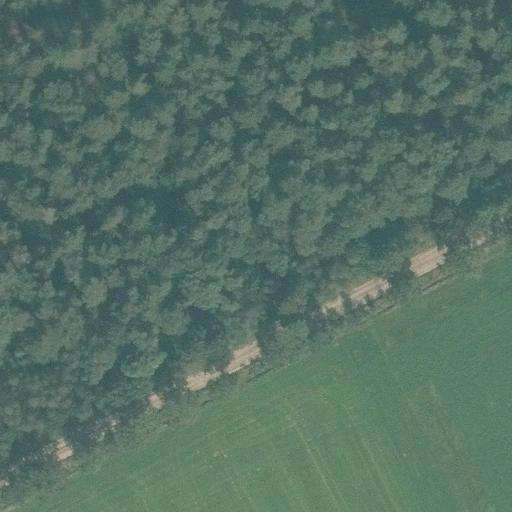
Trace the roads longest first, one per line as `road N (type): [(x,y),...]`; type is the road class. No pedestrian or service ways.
road 1 (track): [(511,234),(0,497)]
road 2 (track): [(322,0),(0,159)]
road 3 (track): [(455,0),(380,37),(352,0)]
